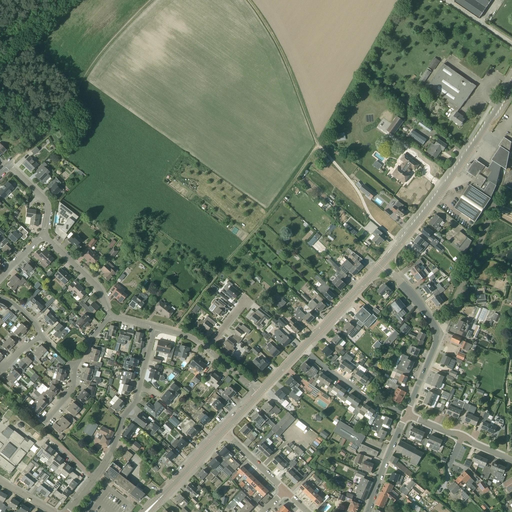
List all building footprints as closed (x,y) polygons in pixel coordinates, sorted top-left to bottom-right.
[(491,0),(455,0),(454,2),(479,19),(491,0)] [(440,61),(434,57),(428,67),(434,70),(440,61)] [(461,98),(465,101),(474,88),(475,89),(476,86),(472,83),(472,84),(444,64),(428,87),(450,102),(453,104),(456,100),(458,101),(461,98)] [(431,72),(427,69),(417,84),(421,87),(431,72)] [(460,109),(465,101),(461,98),(458,101),(456,100),(453,104),(450,102),(448,106),(455,111),(453,113),(453,112),(448,119),(451,121),(452,120),(460,126),(464,120),(461,118),(462,116),(457,113),(460,109)] [(397,116),(386,131),(393,136),(404,121),(397,116)] [(423,145),(426,140),(413,131),(410,136),(423,145)] [(506,170),(507,162),(511,142),(504,137),(498,146),(500,147),(491,160),(493,161),(488,169),(493,172),(487,180),(488,180),(490,182),(485,191),(474,184),(473,187),(470,185),(463,195),(460,198),(461,198),(455,209),(475,222),(491,199),(496,186),(501,167),(506,170)] [(430,154),(436,158),(442,150),(443,151),(447,145),(438,139),(434,145),(435,145),(430,154)] [(415,170),(419,165),(405,155),(401,160),(404,162),(400,167),(399,166),(396,170),(399,172),(395,176),(404,183),(410,175),(408,173),(412,168),(415,170)] [(29,157),(22,164),(31,172),(38,165),(29,157)] [(467,171),(475,177),(480,170),(481,171),(485,165),(475,159),(467,171)] [(40,179),(44,183),(45,181),(47,183),(49,181),(47,179),(50,177),(47,174),(49,172),(44,168),(46,165),(44,163),(36,172),(38,174),(35,176),(38,179),(39,179),(40,180),(40,179)] [(493,172),(488,169),(485,166),(480,174),(487,180),(493,172)] [(488,180),(487,180),(480,174),(473,184),(474,184),(485,191),(490,182),(488,180)] [(57,187),(58,186),(61,183),(56,178),(50,183),(53,186),(49,190),(55,196),(60,190),(57,187)] [(0,194),(4,198),(14,188),(8,182),(0,190),(0,194)] [(369,196),(372,192),(364,185),(360,190),(369,196)] [(73,213),(59,202),(58,212),(64,213),(68,216),(62,225),(56,224),(55,231),(59,235),(62,231),(65,234),(76,219),(72,216),(73,213)] [(397,216),(399,215),(402,218),(406,212),(403,209),(405,207),(398,202),(397,203),(391,210),(396,213),(396,215),(397,216)] [(30,224),(30,225),(38,226),(39,216),(35,215),(36,211),(27,209),(26,217),(25,223),(30,224)] [(391,232),(397,225),(385,215),(379,222),(391,232)] [(439,232),(441,229),(438,226),(443,221),(436,215),(433,218),(434,219),(430,224),(439,232)] [(9,238),(14,243),(19,238),(20,239),(21,238),(24,240),(27,237),(26,235),(28,233),(22,226),(16,233),(15,232),(9,238)] [(425,228),(421,233),(432,241),(435,238),(431,235),(433,232),(429,229),(428,230),(425,228)] [(373,234),(376,237),(372,241),(378,246),(381,242),(382,243),(384,240),(380,237),(383,234),(377,229),(373,234)] [(460,231),(450,243),(465,255),(472,241),(460,231)] [(71,241),(79,249),(82,246),(80,243),(82,241),(77,235),(76,236),(74,234),(68,240),(70,243),(71,241)] [(426,247),(421,244),(424,240),(419,236),(414,242),(419,246),(416,249),(422,253),(426,247)] [(93,238),(88,245),(91,248),(97,241),(93,238)] [(11,244),(6,240),(5,239),(0,244),(0,250),(1,250),(1,251),(7,257),(12,253),(9,250),(11,249),(9,246),(11,244)] [(117,242),(113,240),(108,246),(111,249),(117,242)] [(114,247),(107,256),(112,260),(119,250),(114,247)] [(357,255),(356,255),(353,252),(348,248),(347,249),(352,254),(351,255),(356,260),(354,262),(356,263),(355,264),(353,266),(359,271),(363,267),(359,263),(362,259),(357,255)] [(48,266),(54,259),(47,253),(48,252),(45,249),(41,253),(38,250),(34,255),(37,258),(38,257),(48,266)] [(90,261),(93,265),(99,258),(93,253),(93,254),(89,251),(83,257),(89,262),(90,261)] [(366,255),(363,259),(368,263),(371,259),(366,255)] [(425,268),(423,265),(424,264),(420,259),(415,263),(417,265),(412,270),(413,271),(411,272),(414,276),(421,271),(423,270),(425,268)] [(353,266),(347,260),(339,268),(342,270),(346,274),(349,270),(350,271),(349,272),(354,276),(359,271),(353,266)] [(34,272),(37,268),(29,261),(24,266),(24,265),(21,268),(27,275),(28,274),(30,277),(34,272)] [(108,281),(114,274),(115,275),(119,271),(108,262),(106,264),(101,270),(105,274),(103,276),(108,281)] [(342,270),(339,268),(334,263),(331,266),(338,273),(339,273),(340,274),(332,282),(335,285),(340,291),(346,285),(342,281),(348,275),(346,274),(342,270)] [(64,284),(71,277),(66,273),(65,274),(61,269),(55,276),(64,284)] [(198,274),(199,274),(198,275),(204,280),(209,273),(204,269),(202,271),(201,270),(198,274)] [(421,271),(414,276),(419,282),(429,274),(427,271),(423,274),(421,271)] [(442,288),(439,283),(436,286),(432,280),(436,277),(433,274),(429,278),(431,281),(429,282),(429,283),(423,288),(428,294),(436,288),(438,291),(442,288)] [(8,285),(14,291),(18,286),(19,287),(26,281),(21,276),(18,279),(14,275),(11,279),(12,280),(10,281),(11,282),(8,285)] [(335,296),(329,290),(328,290),(330,287),(321,278),(318,281),(322,284),(317,289),(321,293),(322,293),(324,295),(329,300),(330,301),(331,301),(335,296)] [(239,292),(231,286),(232,285),(229,282),(225,286),(218,295),(226,301),(229,298),(231,299),(232,297),(234,298),(239,292)] [(75,286),(72,283),(67,289),(70,292),(72,290),(80,298),(86,293),(81,288),(81,287),(78,284),(75,286)] [(117,284),(111,291),(114,293),(112,295),(118,299),(117,300),(121,303),(127,295),(123,292),(125,290),(117,284)] [(384,284),(377,292),(382,296),(386,292),(390,295),(393,292),(384,284)] [(29,302),(27,304),(32,309),(41,300),(36,295),(35,296),(33,294),(27,300),(29,302)] [(445,300),(442,296),(440,294),(438,296),(438,295),(432,300),(438,306),(443,302),(445,300)] [(476,295),(476,301),(477,303),(486,302),(485,294),(476,295)] [(135,296),(131,300),(132,301),(129,305),(134,309),(137,305),(141,308),(144,304),(143,303),(146,300),(139,295),(137,298),(135,296)] [(79,304),(85,310),(88,313),(91,316),(99,308),(93,302),(91,304),(88,307),(84,303),(86,302),(89,298),(86,296),(83,299),(81,301),(80,302),(79,304)] [(224,307),(226,305),(220,299),(217,302),(215,300),(213,303),(217,306),(212,313),(215,315),(216,314),(220,317),(224,313),(224,312),(226,309),(224,307)] [(399,314),(403,311),(402,310),(406,307),(405,306),(399,299),(395,302),(394,301),(390,304),(399,314)] [(40,305),(38,303),(41,300),(32,309),(37,314),(39,312),(41,314),(47,308),(42,303),(40,305)] [(4,303),(1,302),(0,301),(0,306),(2,308),(5,310),(7,308),(8,307),(4,303)] [(160,302),(154,309),(163,316),(164,315),(168,318),(174,311),(164,303),(163,304),(160,302)] [(315,307),(320,312),(326,306),(321,302),(318,305),(314,302),(313,304),(311,303),(308,306),(313,310),(315,307)] [(200,308),(196,305),(191,311),(195,314),(200,308)] [(368,312),(363,307),(357,313),(363,318),(365,315),(368,318),(370,315),(367,312),(368,312)] [(481,321),(484,322),(489,310),(481,307),(480,309),(476,307),(474,312),(476,313),(472,322),(464,320),(463,322),(460,321),(456,329),(460,331),(457,336),(462,338),(463,336),(469,338),(469,340),(477,344),(479,339),(474,337),(479,326),(478,326),(480,322),(481,322),(481,321)] [(260,323),(261,324),(265,318),(268,320),(271,317),(259,308),(255,313),(254,313),(254,312),(252,310),(251,310),(246,317),(250,320),(251,319),(255,322),(254,324),(257,326),(260,323)] [(53,317),(48,313),(50,311),(47,309),(43,313),(46,315),(43,318),(45,320),(44,321),(46,323),(53,317)] [(91,316),(88,313),(85,310),(83,312),(84,314),(80,319),(87,326),(90,324),(88,323),(91,320),(89,318),(91,316)] [(9,318),(13,314),(10,311),(8,313),(2,320),(5,323),(9,318)] [(303,319),(309,324),(315,318),(309,313),(306,315),(302,311),(299,314),(303,318),(303,319)] [(57,321),(55,319),(57,316),(55,314),(53,317),(46,323),(48,325),(49,324),(51,326),(52,325),(54,327),(59,323),(56,321),(57,321)] [(202,319),(199,322),(197,321),(195,324),(202,329),(203,327),(208,331),(212,325),(213,326),(215,323),(207,316),(203,321),(202,319)] [(281,317),(278,321),(284,327),(287,323),(281,317)] [(85,328),(87,326),(80,319),(75,323),(74,322),(71,324),(77,330),(79,328),(81,330),(84,327),(85,328)] [(300,331),(302,329),(291,319),(289,321),(293,325),(291,328),(297,334),(297,333),(298,334),(300,332),(300,331)] [(356,334),(361,328),(357,324),(354,327),(349,322),(343,328),(349,333),(351,330),(356,334)] [(399,330),(402,333),(408,326),(404,323),(403,325),(399,330)] [(26,330),(27,329),(22,324),(17,328),(24,334),(27,331),(26,330)] [(63,339),(68,334),(64,330),(65,329),(59,324),(54,330),(56,332),(53,335),(55,337),(56,336),(59,339),(61,337),(63,339)] [(247,333),(248,334),(251,331),(243,325),(241,326),(239,324),(236,328),(234,332),(236,334),(234,336),(241,341),(243,339),(242,338),(247,333)] [(115,337),(117,327),(110,325),(108,333),(105,332),(103,339),(109,340),(110,336),(115,337)] [(21,337),(24,334),(17,328),(13,333),(12,332),(10,334),(16,339),(17,337),(19,338),(20,336),(21,337)] [(285,347),(291,340),(287,336),(286,336),(278,329),(274,334),(278,337),(276,339),(280,343),(285,347)] [(133,337),(134,331),(127,330),(127,333),(120,331),(119,339),(129,341),(130,336),(133,337)] [(395,331),(383,343),(388,347),(400,335),(395,331)] [(137,347),(143,349),(145,342),(141,341),(143,334),(136,332),(134,342),(138,343),(137,347)] [(417,344),(422,346),(424,342),(423,341),(426,335),(420,332),(418,336),(410,332),(408,335),(419,340),(417,344)] [(77,333),(61,343),(68,353),(76,347),(75,345),(79,342),(81,345),(84,343),(77,333)] [(14,341),(16,339),(10,334),(8,336),(9,337),(5,342),(12,348),(15,345),(14,344),(15,342),(14,341)] [(337,345),(337,346),(334,349),(339,353),(344,348),(339,344),(343,340),(337,335),(332,341),(337,345)] [(472,345),(470,344),(461,340),(461,338),(453,335),(451,341),(459,345),(459,344),(462,345),(461,348),(468,351),(469,348),(471,348),(472,345)] [(238,344),(241,341),(234,336),(232,339),(230,337),(227,340),(226,340),(224,344),(226,346),(225,348),(233,354),(235,350),(233,349),(235,346),(233,345),(236,342),(238,344)] [(163,342),(163,341),(159,340),(156,351),(169,354),(171,344),(171,343),(171,344),(163,342)] [(382,345),(378,341),(373,346),(377,350),(382,345)] [(9,351),(12,348),(5,342),(1,346),(0,345),(0,349),(3,352),(5,350),(7,351),(8,350),(9,351)] [(275,358),(280,352),(274,347),(270,343),(267,346),(269,347),(266,350),(269,353),(275,358)] [(417,357),(420,350),(410,345),(408,349),(407,349),(406,352),(417,357)] [(47,352),(46,351),(47,350),(41,346),(40,347),(39,346),(36,349),(43,356),(47,352)] [(104,352),(105,348),(97,346),(96,350),(93,349),(91,355),(101,357),(102,358),(104,352)] [(174,356),(185,359),(188,348),(180,346),(180,349),(176,348),(174,356)] [(255,346),(251,350),(257,355),(260,351),(255,346)] [(332,351),(327,346),(322,352),(333,362),(338,357),(335,354),(333,357),(330,354),(332,351)] [(43,356),(36,349),(33,352),(34,353),(33,355),(34,356),(33,358),(38,362),(39,360),(41,361),(45,357),(43,356)] [(466,354),(459,351),(456,357),(463,361),(464,360),(467,361),(468,360),(464,358),(466,354)] [(403,368),(398,365),(396,369),(403,372),(404,368),(410,371),(414,362),(407,359),(409,357),(403,354),(400,360),(406,363),(403,368)] [(100,362),(101,357),(91,355),(89,360),(92,361),(91,365),(90,364),(90,365),(101,368),(102,363),(100,362)] [(452,370),(456,361),(444,356),(441,363),(448,366),(447,367),(452,370)] [(38,362),(33,358),(30,360),(26,357),(25,358),(24,357),(21,360),(28,366),(32,362),(35,365),(38,362)] [(200,360),(196,357),(190,364),(200,372),(205,366),(199,360),(200,360)] [(346,357),(345,359),(343,357),(339,362),(341,364),(339,366),(344,370),(351,361),(346,357)] [(132,369),(133,366),(137,367),(139,360),(131,358),(130,362),(125,360),(124,367),(132,369)] [(258,358),(256,359),(253,362),(257,366),(262,371),(268,364),(263,359),(261,361),(258,358)] [(359,365),(357,363),(352,359),(351,361),(344,370),(350,374),(352,371),(354,372),(359,365)] [(24,370),(28,366),(21,360),(19,363),(20,364),(18,366),(20,367),(18,369),(23,373),(25,371),(24,370)] [(380,363),(374,360),(371,368),(376,370),(380,363)] [(313,377),(317,373),(305,362),(300,368),(305,373),(308,370),(312,374),(310,375),(313,377)] [(55,374),(66,376),(66,374),(65,373),(66,370),(62,369),(63,366),(57,365),(56,368),(54,367),(53,371),(55,374)] [(101,368),(90,365),(89,368),(86,368),(84,374),(96,377),(95,376),(97,371),(98,371),(99,367),(101,368)] [(151,369),(149,378),(159,381),(162,381),(164,380),(164,378),(163,376),(160,375),(162,367),(156,365),(154,370),(151,369)] [(354,377),(359,380),(363,375),(367,370),(359,365),(354,372),(356,374),(354,377)] [(21,376),(23,373),(18,369),(16,371),(14,370),(13,371),(12,371),(9,374),(16,379),(20,375),(21,376)] [(122,370),(120,378),(119,380),(122,381),(128,382),(129,379),(133,380),(135,374),(122,370)] [(33,383),(38,377),(33,372),(28,378),(33,383)] [(216,389),(221,383),(218,380),(220,378),(212,372),(205,380),(216,389)] [(66,376),(55,374),(54,373),(53,379),(52,381),(58,384),(59,380),(63,381),(64,378),(65,379),(66,376)] [(396,373),(394,379),(390,376),(388,379),(396,384),(398,381),(405,384),(408,377),(396,373)] [(434,380),(441,383),(444,377),(437,373),(434,380)] [(16,379),(9,374),(7,377),(8,377),(6,379),(8,380),(6,382),(11,387),(13,384),(14,386),(18,381),(16,379)] [(95,380),(96,377),(84,374),(83,379),(85,380),(84,384),(90,385),(91,381),(90,381),(91,378),(95,380)] [(321,386),(327,377),(322,374),(320,376),(318,375),(311,384),(315,387),(318,383),(319,383),(318,384),(321,386)] [(197,383),(201,378),(197,375),(193,380),(197,383)] [(359,380),(364,384),(365,384),(367,386),(372,378),(370,376),(368,378),(363,375),(359,380)] [(292,392),(295,395),(300,390),(297,388),(300,385),(291,377),(286,383),(293,390),(292,391),(292,392)] [(329,390),(333,385),(330,384),(332,381),(327,377),(321,386),(324,388),(324,387),(329,390)] [(399,386),(396,384),(388,379),(385,384),(395,390),(393,395),(391,394),(389,397),(399,404),(405,393),(397,389),(399,386)] [(439,389),(441,383),(434,380),(431,386),(439,389)] [(58,384),(52,381),(50,383),(52,385),(48,389),(55,395),(57,393),(56,392),(58,390),(55,387),(58,384)] [(128,382),(122,381),(121,384),(123,384),(122,390),(123,391),(122,394),(127,396),(128,392),(130,393),(132,386),(128,385),(128,382)] [(170,402),(175,396),(176,398),(179,394),(176,392),(179,389),(173,383),(169,388),(170,388),(164,394),(165,395),(162,400),(169,405),(171,403),(170,402)] [(318,393),(322,396),(324,393),(315,387),(311,384),(310,383),(308,386),(313,389),(310,393),(315,397),(318,393)] [(48,389),(43,384),(37,391),(45,398),(47,396),(50,398),(52,396),(54,397),(55,395),(48,389)] [(337,393),(342,387),(336,384),(334,386),(333,385),(329,390),(331,392),(332,390),(337,393)] [(96,388),(89,386),(87,393),(83,390),(77,398),(83,403),(89,396),(93,397),(96,388)] [(343,401),(347,395),(345,394),(347,391),(342,387),(337,393),(342,397),(341,399),(343,401)] [(226,401),(229,399),(235,393),(230,388),(227,391),(226,390),(220,395),(226,401)] [(284,397),(286,394),(280,389),(275,394),(281,400),(281,399),(284,402),(281,404),(285,408),(289,403),(286,400),(286,399),(284,397)] [(45,398),(37,391),(34,394),(38,397),(36,399),(39,401),(37,404),(43,409),(47,404),(45,402),(47,400),(45,398)] [(426,397),(434,401),(436,394),(429,391),(426,397)] [(300,399),(295,395),(292,392),(289,396),(298,402),(300,399)] [(350,406),(356,397),(351,394),(349,397),(347,395),(343,401),(350,406)] [(115,403),(121,409),(124,406),(123,405),(124,403),(123,402),(125,399),(120,395),(118,397),(117,396),(113,401),(115,403)] [(355,414),(361,405),(359,404),(361,401),(356,397),(350,406),(355,409),(353,412),(352,413),(355,414)] [(431,407),(434,401),(426,397),(424,403),(431,407)] [(212,405),(218,411),(223,406),(217,400),(212,405)] [(458,418),(462,409),(465,410),(468,404),(465,403),(459,400),(457,405),(452,416),(458,418)] [(43,409),(37,404),(34,402),(31,405),(31,404),(27,409),(34,415),(36,412),(38,415),(43,409)] [(148,403),(144,408),(155,418),(163,408),(157,402),(153,407),(148,403)] [(281,411),(278,408),(274,404),(271,406),(267,402),(262,408),(267,413),(271,410),(277,415),(281,411)] [(446,413),(452,416),(457,405),(451,402),(446,413)] [(77,413),(81,409),(73,403),(70,406),(77,413)] [(119,412),(121,409),(115,403),(111,407),(110,407),(107,409),(112,414),(115,411),(116,412),(118,411),(119,412)] [(362,419),(364,416),(370,407),(365,404),(363,407),(361,405),(355,414),(362,419)] [(470,423),(473,416),(477,408),(468,404),(465,410),(468,411),(464,421),(470,423)] [(74,417),(77,413),(70,406),(66,410),(74,417)] [(377,414),(376,414),(374,413),(375,411),(370,407),(364,416),(370,420),(368,423),(371,425),(371,424),(372,422),(374,419),(377,414)] [(488,411),(486,410),(485,412),(483,418),(485,419),(481,428),(488,431),(490,425),(492,421),(487,419),(489,414),(487,413),(488,411)] [(284,431),(295,419),(289,412),(276,425),(272,429),(272,430),(275,433),(276,434),(279,436),(284,431)] [(149,420),(139,413),(134,421),(143,428),(149,420)] [(200,421),(204,425),(210,420),(205,415),(205,416),(202,413),(197,418),(200,420),(200,421)] [(257,413),(252,419),(257,423),(261,426),(269,418),(265,415),(262,417),(257,413)] [(382,416),(377,414),(374,419),(372,422),(382,427),(383,424),(389,426),(392,419),(386,417),(384,421),(380,419),(382,416)] [(479,418),(473,416),(470,423),(476,426),(479,418)] [(67,427),(70,423),(63,417),(59,420),(67,427)] [(500,427),(502,422),(502,421),(496,419),(493,426),(490,425),(488,431),(494,434),(497,426),(500,427)] [(64,431),(67,427),(59,420),(57,423),(56,422),(55,423),(62,430),(64,431)] [(90,420),(83,432),(91,437),(98,425),(90,420)] [(160,427),(160,426),(155,421),(152,425),(154,427),(152,429),(156,433),(158,431),(158,430),(160,427)] [(296,425),(304,431),(307,427),(299,421),(296,425)] [(361,444),(366,436),(340,421),(334,432),(353,443),(358,447),(359,447),(358,449),(376,457),(379,452),(361,444)] [(169,432),(173,428),(167,422),(163,426),(169,432)] [(381,429),(382,427),(372,422),(371,424),(371,425),(370,429),(379,433),(378,436),(384,439),(387,432),(381,429)] [(59,433),(62,430),(55,423),(52,427),(59,433)] [(140,430),(137,428),(131,423),(122,434),(129,439),(134,433),(136,434),(140,430)] [(245,436),(251,441),(252,442),(256,438),(255,437),(258,434),(254,431),(253,432),(246,425),(240,431),(245,436)] [(29,440),(25,437),(24,439),(14,431),(7,426),(1,434),(18,447),(8,459),(0,452),(0,449),(3,445),(0,442),(0,465),(10,474),(15,467),(14,467),(16,465),(17,466),(28,451),(34,443),(30,440),(29,440)] [(102,437),(99,444),(107,447),(114,432),(102,427),(99,433),(102,435),(103,436),(102,437)] [(198,432),(192,427),(187,433),(192,438),(198,432)] [(416,438),(419,430),(413,428),(411,432),(407,431),(404,437),(408,439),(410,435),(416,438)] [(275,433),(272,430),(262,440),(264,442),(266,440),(268,438),(269,439),(275,433)] [(319,434),(325,439),(329,435),(323,430),(319,434)] [(423,445),(426,439),(423,437),(425,433),(419,430),(416,438),(414,441),(423,445)] [(432,449),(437,438),(431,435),(429,440),(426,439),(423,445),(432,449)] [(175,448),(177,445),(181,449),(187,444),(180,438),(178,440),(176,439),(171,445),(175,448)] [(437,438),(432,449),(441,453),(444,446),(441,445),(443,440),(437,438)] [(267,443),(268,442),(266,440),(264,442),(258,448),(263,452),(270,446),(267,443)] [(135,441),(130,447),(136,452),(139,450),(142,452),(144,449),(141,447),(141,446),(135,441)] [(400,441),(396,450),(411,457),(409,461),(417,465),(424,453),(400,441)] [(89,469),(96,460),(76,444),(70,449),(89,469)] [(311,453),(315,449),(311,445),(307,449),(311,453)] [(48,460),(52,455),(55,451),(48,446),(45,450),(42,448),(36,455),(46,462),(48,460)] [(268,457),(274,450),(270,446),(263,452),(268,457)] [(304,452),(298,446),(294,451),(299,456),(304,452)] [(232,463),(229,460),(233,455),(230,452),(225,447),(219,453),(222,456),(223,456),(224,457),(225,457),(228,459),(225,462),(229,466),(235,471),(240,465),(235,460),(232,463)] [(165,457),(170,461),(175,456),(170,451),(165,457)] [(277,466),(284,459),(279,454),(272,461),(277,466)] [(370,463),(372,459),(358,454),(355,462),(363,465),(362,469),(371,473),(374,464),(370,463)] [(62,463),(64,460),(57,455),(55,457),(52,455),(48,460),(46,462),(45,464),(49,467),(52,464),(57,468),(57,469),(62,463)] [(479,464),(481,457),(475,455),(473,461),(479,464)] [(390,461),(391,461),(395,465),(398,458),(393,456),(390,461)] [(485,466),(488,460),(481,457),(479,464),(485,466)] [(215,458),(209,464),(214,469),(218,465),(222,469),(224,467),(215,458)] [(286,466),(284,463),(286,461),(284,459),(277,466),(282,471),(286,466)] [(25,484),(33,475),(29,472),(34,465),(30,462),(24,470),(26,472),(20,480),(25,484)] [(294,467),(296,465),(294,462),(289,467),(292,469),(286,475),(291,479),(298,472),(294,467)] [(495,475),(500,465),(493,462),(490,470),(487,469),(485,475),(483,479),(486,481),(486,479),(488,479),(490,473),(495,475)] [(67,466),(62,463),(57,469),(57,468),(54,472),(58,476),(61,473),(67,477),(68,475),(71,471),(73,469),(68,465),(67,466)] [(122,470),(117,466),(112,463),(105,472),(103,475),(112,481),(112,482),(122,470)] [(133,469),(131,467),(127,464),(122,470),(112,482),(121,489),(127,480),(125,479),(133,469)] [(499,481),(501,482),(503,482),(505,477),(502,476),(506,468),(500,465),(495,475),(495,476),(498,477),(497,480),(499,481)] [(233,473),(235,471),(229,466),(225,470),(230,476),(233,473)] [(233,480),(235,478),(237,476),(239,479),(242,476),(247,470),(243,466),(235,474),(233,473),(230,476),(233,480)] [(198,476),(202,480),(206,476),(211,480),(215,476),(210,472),(208,474),(203,470),(198,476)] [(246,480),(252,474),(247,470),(242,476),(239,479),(238,480),(242,476),(246,480)] [(38,484),(45,474),(42,471),(36,478),(33,475),(25,484),(30,488),(35,482),(38,484)] [(79,477),(71,471),(68,475),(73,479),(67,487),(72,491),(79,482),(77,480),(79,477)] [(298,472),(291,479),(296,484),(300,480),(302,482),(307,476),(305,474),(303,476),(298,471),(298,472)] [(369,492),(373,482),(364,478),(365,474),(358,471),(356,475),(362,478),(359,485),(366,488),(366,490),(369,492)] [(473,480),(471,478),(465,471),(459,477),(465,484),(467,485),(473,480)] [(400,485),(402,480),(404,476),(393,472),(390,480),(397,483),(397,484),(400,485)] [(41,494),(49,484),(45,482),(49,477),(45,474),(38,484),(40,486),(36,490),(41,494)] [(250,484),(256,479),(252,474),(246,480),(244,483),(240,486),(242,488),(245,485),(245,484),(248,482),(250,484)] [(462,486),(465,484),(459,477),(455,481),(454,479),(453,480),(454,482),(463,491),(465,489),(462,486)] [(511,477),(503,483),(509,492),(511,490),(511,488),(511,489),(511,488),(511,477)] [(249,494),(260,483),(256,479),(250,484),(253,487),(247,493),(249,494)] [(136,487),(131,484),(127,480),(121,489),(129,495),(136,487)] [(412,500),(414,498),(409,494),(416,486),(423,492),(421,494),(424,497),(428,493),(412,480),(405,488),(402,492),(409,498),(412,500)] [(488,487),(483,481),(478,485),(482,491),(485,494),(490,490),(487,487),(488,487)] [(56,490),(60,485),(56,482),(52,487),(49,484),(41,494),(46,498),(50,493),(52,495),(53,494),(56,490)] [(311,485),(309,486),(305,482),(300,488),(304,492),(311,485)] [(386,482),(381,493),(388,497),(395,502),(398,498),(391,492),(394,486),(386,482)] [(472,500),(463,491),(454,482),(448,488),(454,495),(458,490),(461,493),(460,493),(463,496),(460,499),(464,502),(468,498),(471,501),(472,500)] [(199,485),(196,488),(190,483),(185,489),(189,492),(190,491),(192,494),(195,497),(199,492),(202,489),(203,488),(199,485)] [(259,493),(265,487),(260,483),(249,494),(251,496),(256,490),(259,493)] [(314,491),(312,488),(313,487),(311,485),(304,492),(309,497),(314,491)] [(365,501),(369,492),(366,490),(366,488),(359,485),(356,492),(359,493),(357,497),(365,501)] [(65,500),(72,491),(67,487),(61,494),(56,490),(53,494),(60,500),(62,498),(65,500)] [(130,495),(138,502),(139,500),(140,500),(145,494),(136,487),(129,495),(130,495)] [(259,493),(256,496),(253,499),(258,503),(260,501),(261,500),(269,491),(265,487),(259,493)] [(235,497),(240,501),(240,502),(247,496),(241,491),(235,497)] [(314,491),(309,497),(313,501),(319,495),(320,493),(318,492),(317,493),(314,491)] [(383,508),(388,497),(381,493),(375,505),(383,508)] [(180,494),(175,500),(179,504),(182,501),(187,505),(189,503),(184,499),(185,499),(180,494)] [(352,500),(352,499),(346,496),(341,494),(339,499),(344,502),(344,500),(351,503),(348,511),(350,511),(357,511),(360,504),(352,501),(352,500)] [(319,495),(313,501),(318,505),(323,499),(319,495)] [(237,504),(240,501),(235,497),(233,500),(230,502),(231,503),(229,504),(232,507),(233,509),(237,504)] [(409,503),(408,504),(410,505),(411,503),(412,504),(410,506),(417,510),(419,507),(412,501),(413,501),(412,500),(409,498),(406,501),(409,503)] [(12,499),(8,505),(11,507),(15,509),(19,503),(12,499)] [(244,506),(250,511),(254,507),(245,499),(244,500),(247,503),(244,506)] [(426,509),(428,511),(429,511),(437,503),(434,500),(426,509)]
